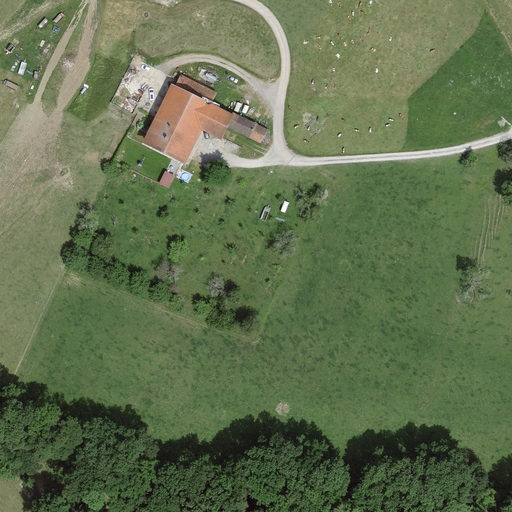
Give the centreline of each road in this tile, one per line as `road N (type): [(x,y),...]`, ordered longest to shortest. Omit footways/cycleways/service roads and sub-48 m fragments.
road 1 (track): [(511,131),(430,153),(290,157),(280,140),(282,39),(246,0)]
road 2 (track): [(279,98),(207,56),(172,65),(155,97)]
